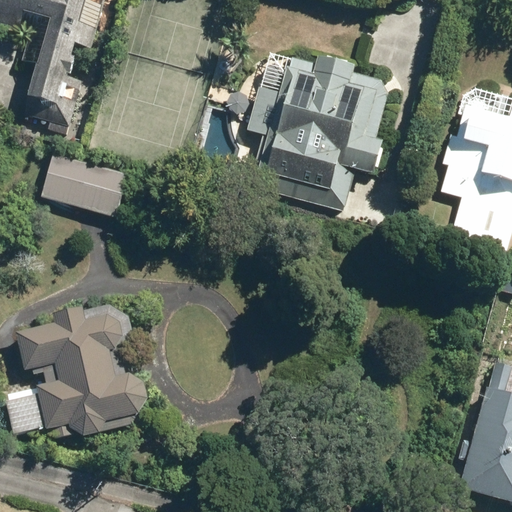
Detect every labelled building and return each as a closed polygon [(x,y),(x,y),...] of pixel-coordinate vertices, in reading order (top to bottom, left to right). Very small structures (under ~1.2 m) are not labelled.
[(0,0),(0,3),(59,18),(38,104),(81,114),(109,0),(0,0)] [(316,67),(269,59),(246,134),(267,139),(258,171),(350,193),(353,160),(383,165),(400,89),(391,74),(364,70),(367,54),(326,49),(316,67)] [(511,86),(470,76),(441,195),(511,212),(511,86)] [(136,169),(65,146),(51,191),(121,214),(136,169)] [(129,298),(29,331),(46,382),(9,394),(22,435),(51,426),(56,441),(169,404),(155,363),(136,370),(128,344),(143,339),(129,298)] [(511,376),(511,361),(503,359),(472,479),(511,489),(511,393),(508,393),(511,376)]
